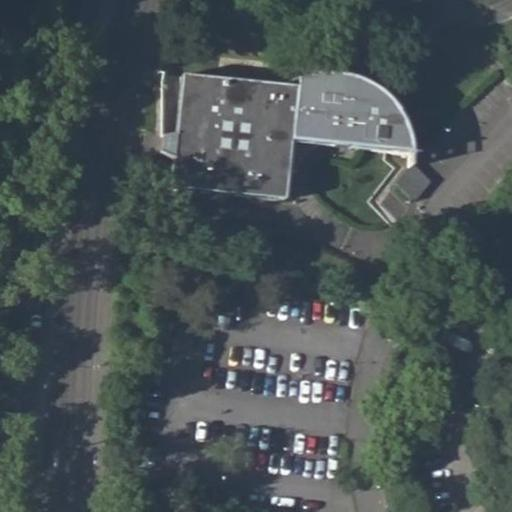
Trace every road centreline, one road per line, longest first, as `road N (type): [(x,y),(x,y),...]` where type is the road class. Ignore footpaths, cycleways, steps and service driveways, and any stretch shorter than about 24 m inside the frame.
road 1 (secondary): [(19,511),(53,177),(94,0)]
road 2 (secondary): [(50,0),(0,241)]
